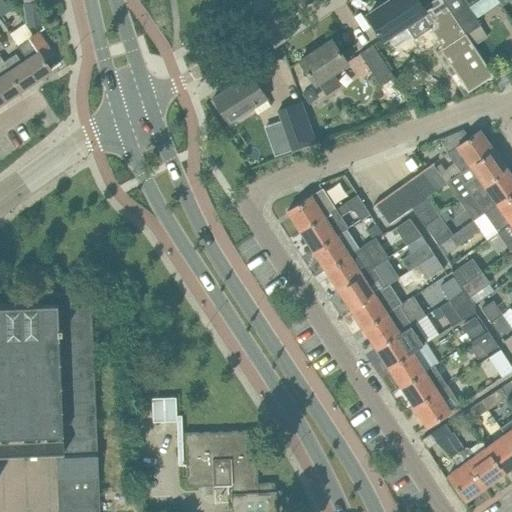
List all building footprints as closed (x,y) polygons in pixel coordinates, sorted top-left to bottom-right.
[(0,0),(0,16),(0,17),(10,11),(2,0),(0,0)] [(414,37),(431,26),(434,24),(425,10),(418,0),(389,0),(368,14),(377,28),(374,30),(376,32),(379,30),(383,37),(405,23),(414,37)] [(471,40),(452,11),(444,0),(440,0),(425,10),(434,24),(431,26),(444,47),(441,48),(462,81),(487,65),(474,46),(471,40)] [(471,40),(474,46),(488,37),(468,6),(469,5),(467,1),(452,11),(471,40)] [(18,45),(26,56),(40,76),(51,69),(44,58),(52,52),(38,31),(18,45)] [(333,72),(347,62),(332,39),(300,60),(316,83),(318,82),(326,95),(341,85),(333,72)] [(394,75),(373,44),(362,52),(383,83),(394,75)] [(40,76),(26,56),(19,61),(15,55),(3,62),(21,89),(40,76)] [(0,97),(3,101),(21,89),(3,62),(0,57),(0,97)] [(454,87),(458,98),(494,83),(490,72),(454,87)] [(213,98),(229,123),(268,98),(251,73),(213,98)] [(312,86),(302,93),(309,103),(314,99),(315,91),(312,86)] [(301,102),(277,110),(291,150),(315,142),(301,102)] [(493,148),(480,129),(447,152),(461,171),(493,148)] [(470,192),(506,166),(493,148),(461,171),(457,174),(470,192)] [(429,179),(439,172),(433,164),(432,162),(422,169),(429,179)] [(511,192),(511,174),(506,166),(470,192),(484,212),(511,192)] [(422,169),(413,176),(427,196),(436,188),(429,179),(422,169)] [(440,174),(439,172),(429,179),(436,188),(446,182),(440,174)] [(413,176),(403,183),(417,202),(427,196),(413,176)] [(403,183),(394,190),(407,209),(411,207),(417,202),(403,183)] [(331,210),(318,190),(287,210),(300,231),(331,210)] [(394,190),(384,196),(398,216),(407,209),(394,190)] [(511,222),(510,222),(511,220),(511,192),(484,212),(498,231),(511,222)] [(350,210),(354,210),(360,219),(370,213),(357,193),(347,200),(345,202),(350,210)] [(374,203),(388,223),(398,216),(384,196),(374,203)] [(424,225),(440,214),(427,196),(417,202),(411,207),(424,225)] [(335,208),(331,210),(300,231),(313,249),(348,226),(335,208)] [(438,245),(453,233),(440,214),(424,225),(438,245)] [(398,225),(409,243),(424,234),(411,216),(398,225)] [(472,221),(453,233),(438,245),(445,255),(479,231),(472,221)] [(373,239),(383,233),(377,223),(366,229),(373,239)] [(348,227),(348,226),(313,249),(325,269),(349,253),(337,235),(348,227)] [(417,265),(434,254),(426,243),(401,259),(409,270),(417,265)] [(325,269),(338,288),(362,273),(374,265),(374,266),(376,264),(363,244),(349,253),(325,269)] [(434,254),(417,265),(426,279),(443,267),(434,254)] [(472,257),(452,271),(461,285),(481,271),(472,257)] [(362,273),(338,288),(351,308),(375,292),(386,285),(374,266),(374,265),(362,273)] [(404,288),(415,281),(408,271),(398,278),(404,288)] [(469,297),(490,282),(481,271),(461,285),(464,290),(469,297)] [(62,437),(62,450),(63,450),(65,493),(99,491),(91,289),(50,291),(50,302),(0,304),(0,435),(62,433),(62,437)] [(376,295),(375,292),(351,308),(364,328),(388,313),(387,311),(395,306),(384,289),(376,295)] [(450,300),(460,315),(475,305),(469,297),(464,290),(450,300)] [(491,321),(502,313),(493,300),(481,308),(491,321)] [(395,306),(387,311),(388,313),(364,328),(376,348),(412,325),(411,323),(399,304),(395,306)] [(511,327),(502,313),(491,321),(501,335),(511,327)] [(465,322),(467,332),(482,329),(479,318),(465,322)] [(411,323),(412,325),(376,348),(388,367),(413,351),(427,342),(414,322),(411,323)] [(488,330),(468,343),(478,358),(498,345),(488,330)] [(502,377),(511,369),(511,366),(501,349),(489,357),(502,377)] [(426,370),(413,351),(388,367),(401,386),(435,365),(434,364),(426,370)] [(432,380),(441,374),(435,365),(401,386),(414,406),(448,384),(447,383),(438,389),(432,380)] [(511,379),(500,387),(507,397),(511,393),(511,379)] [(460,403),(448,384),(414,406),(427,426),(452,409),(460,403)] [(480,400),(487,410),(507,397),(500,387),(480,400)] [(182,415),(177,415),(176,396),(152,397),(153,421),(177,421),(179,465),(184,464),(185,463),(186,463),(186,459),(183,460),(182,432),(182,415)] [(487,410),(480,400),(472,406),(478,416),(487,410)] [(511,418),(499,427),(504,434),(511,445),(511,418)] [(448,422),(437,429),(422,439),(428,448),(446,436),(453,446),(460,441),(448,422)] [(256,429),(185,432),(186,459),(186,463),(187,486),(231,484),(231,511),(281,511),(281,490),(274,490),(274,482),(258,483),(256,429)] [(511,466),(511,445),(504,434),(485,448),(503,473),(511,466)] [(465,446),(458,451),(469,465),(484,486),(503,473),(485,448),(481,441),(471,448),(469,447),(465,446)] [(451,456),(458,467),(448,474),(466,499),(484,486),(469,465),(458,451),(451,456)]
